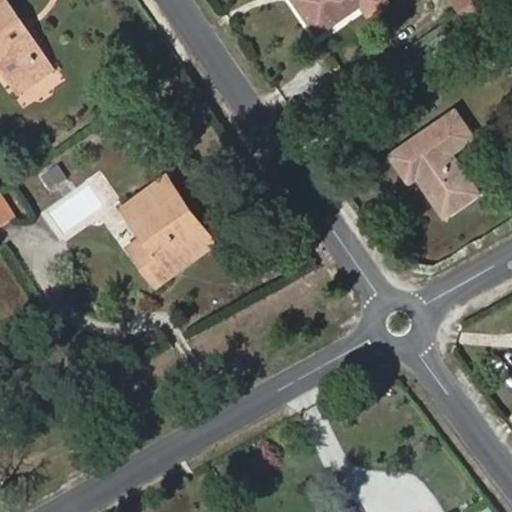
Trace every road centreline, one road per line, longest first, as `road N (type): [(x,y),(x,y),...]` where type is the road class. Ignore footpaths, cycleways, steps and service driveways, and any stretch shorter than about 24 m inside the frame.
road 1 (residential): [(400,324),(53,511)]
road 2 (residential): [(176,0),(400,324)]
road 3 (residential): [(400,324),(511,473)]
road 4 (residential): [(400,324),(511,264)]
